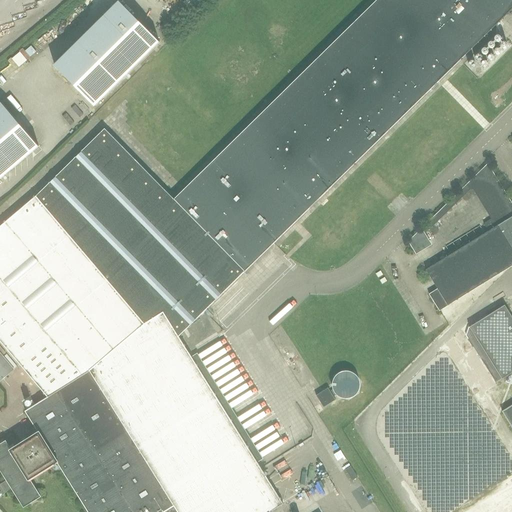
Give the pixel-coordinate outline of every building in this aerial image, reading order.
[(88,511),(271,511),(283,505),(179,337),(495,26),(495,27),(511,9),(511,0),(377,0),(174,199),(105,129),(36,196),(0,226),(0,381),(14,370),(0,353),(0,340),(48,397),(25,412),(26,412),(39,433),(27,441),(26,440),(22,442),(23,443),(11,450),(6,441),(0,444),(0,470),(7,482),(0,486),(0,488),(3,493),(10,486),(23,508),(41,497),(29,479),(57,461),(88,511)] [(160,43),(119,2),(54,66),(95,107),(160,43)] [(16,59),(23,68),(31,61),(25,53),(16,59)] [(0,179),(39,147),(2,103),(0,104),(0,179)] [(511,201),(489,163),(428,223),(432,228),(473,187),(493,219),(485,224),(489,232),(426,270),(438,289),(429,295),(440,311),(482,285),(511,266),(511,201)] [(484,364),(487,370),(495,383),(511,372),(511,316),(510,314),(508,310),(505,305),(487,316),(463,331),(463,332),(467,337),(471,344),(484,364)] [(511,511),(511,404),(509,406),(510,406),(502,411),(502,412),(511,427),(511,511)]
